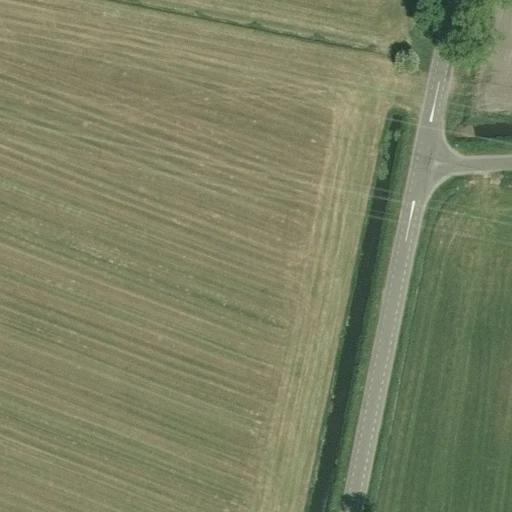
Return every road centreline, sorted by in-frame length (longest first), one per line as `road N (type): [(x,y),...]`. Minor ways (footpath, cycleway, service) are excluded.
road 1 (tertiary): [(348,511),(416,166)]
road 2 (tertiary): [(416,166),(453,0)]
